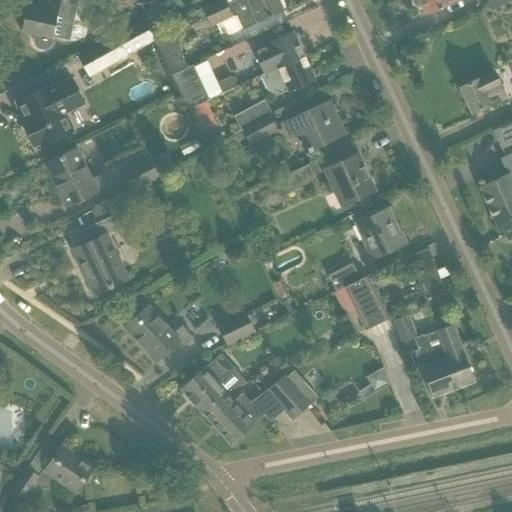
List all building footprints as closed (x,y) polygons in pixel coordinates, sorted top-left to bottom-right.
[(21,20),(20,25),(22,27),(21,32),(34,34),(33,36),(32,37),(32,39),(32,41),(33,43),(33,44),(34,46),(35,47),(37,48),(38,49),(40,50),(42,50),(44,50),(45,49),(47,49),(48,48),(50,46),(51,45),(52,43),(52,42),(52,40),(52,38),(53,37),(70,41),(77,2),(77,0),(48,0),(47,5),(42,3),(41,8),(26,5),(24,18),(21,20)] [(206,17),(243,0),(220,0),(202,8),(206,17)] [(242,30),(283,11),(277,0),(243,0),(206,17),(210,26),(235,15),(242,30)] [(412,0),(414,5),(418,6),(421,5),(426,16),(459,0),(412,0)] [(123,23),(137,18),(134,9),(120,14),(123,23)] [(89,73),(153,38),(143,20),(79,56),(89,73)] [(277,67),(303,55),(292,31),(266,44),(267,46),(253,53),(263,74),(277,67)] [(171,76),(187,68),(172,35),(155,42),(171,76)] [(288,92),(296,88),(314,80),(303,55),(277,67),(263,74),(259,75),(265,89),(278,95),(288,90),(288,92)] [(187,109),(209,99),(193,65),(187,68),(171,76),(187,109)] [(471,114),(489,106),(490,105),(490,104),(505,97),(493,71),(459,87),(471,114)] [(231,76),(217,83),(221,93),(236,86),(231,76)] [(51,85),(20,100),(27,116),(23,118),(24,122),(22,123),(23,126),(20,128),(28,145),(32,143),(33,146),(36,145),(37,149),(73,131),(64,112),(69,110),(83,104),(80,96),(71,79),(52,88),(51,85)] [(345,135),(329,100),(285,121),(292,136),(303,131),(312,150),(345,135)] [(242,130),(270,115),(262,101),(234,116),(242,130)] [(200,104),(189,110),(198,131),(210,126),(200,104)] [(249,144),(277,129),(270,115),(242,130),(249,144)] [(200,148),(195,138),(183,144),(188,154),(200,148)] [(90,179),(76,149),(45,163),(66,207),(108,187),(102,174),(90,179)] [(340,161),(322,169),(333,193),(340,208),(350,203),(354,201),(357,200),(367,195),(375,191),(358,153),(340,161)] [(497,179),(479,187),(488,207),(511,195),(511,153),(500,159),(507,173),(507,174),(497,179)] [(152,160),(122,176),(130,189),(159,173),(163,172),(155,158),(152,160)] [(285,193),(315,180),(308,165),(278,179),(285,193)] [(511,195),(488,207),(497,227),(501,226),(506,237),(511,239),(511,238),(511,195)] [(404,245),(399,233),(387,208),(369,217),(355,223),(372,259),(386,253),(404,245)] [(94,295),(112,286),(127,279),(106,235),(117,230),(111,216),(78,232),(84,244),(73,250),(94,295)] [(408,256),(421,290),(441,282),(428,248),(408,256)] [(335,291),(343,287),(360,279),(352,263),(328,275),(335,291)] [(365,331),(388,319),(366,276),(360,279),(343,287),(365,331)] [(280,279),(273,282),(281,299),(288,295),(280,279)] [(147,306),(138,314),(123,327),(156,363),(170,349),(179,342),(182,346),(193,339),(182,326),(172,334),(147,306)] [(234,340),(252,331),(253,331),(245,313),(216,327),(225,345),(234,340)] [(399,318),(392,320),(401,343),(413,338),(417,337),(408,314),(399,318)] [(474,381),(452,324),(437,330),(447,357),(448,360),(446,360),(452,373),(456,372),(461,386),(474,381)] [(417,337),(413,338),(418,350),(414,351),(425,379),(432,398),(461,386),(456,372),(452,373),(446,360),(448,360),(447,357),(433,362),(423,336),(423,335),(417,337)] [(201,413),(224,392),(225,392),(246,383),(245,382),(243,383),(231,370),(233,368),(220,354),(204,369),(181,389),(180,390),(200,413),(201,413)] [(225,392),(201,413),(212,426),(218,432),(229,445),(254,423),(261,417),(257,412),(260,410),(264,414),(271,422),(283,411),(292,420),(310,404),(317,398),(294,373),(287,379),(285,377),(250,403),(242,394),(234,401),(225,392)] [(26,467),(10,490),(23,499),(34,483),(40,487),(51,485),(56,478),(75,492),(92,468),(61,446),(54,456),(45,470),(42,469),(32,461),(27,468),(26,467)]
